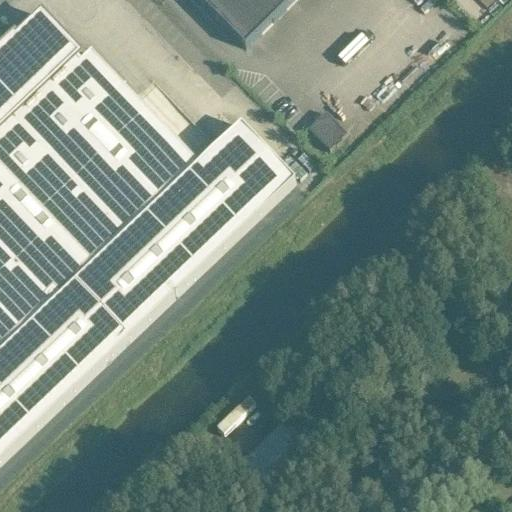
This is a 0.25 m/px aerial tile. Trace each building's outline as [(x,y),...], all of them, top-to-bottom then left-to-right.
[(195,0),(247,52),(299,0),(195,0)] [(0,470),(297,186),(243,130),(201,170),(93,57),(83,66),(80,63),(82,60),(44,20),(0,61),(0,470)] [(341,145),(347,139),(326,118),(308,134),(330,156),(335,150),(337,152),(343,146),(341,145)] [(435,384),(409,409),(438,440),(465,415),(435,384)] [(292,422),(234,479),(262,507),(320,450),(292,422)]
